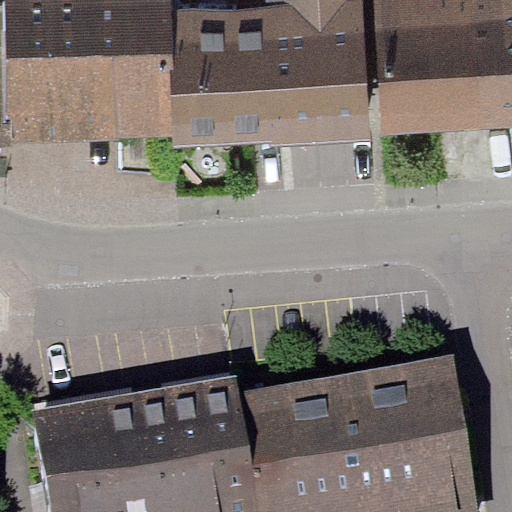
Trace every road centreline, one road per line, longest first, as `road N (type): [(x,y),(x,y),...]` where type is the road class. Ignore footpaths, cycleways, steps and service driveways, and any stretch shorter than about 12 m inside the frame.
road 1 (residential): [(477,231),(110,256),(37,251),(0,231)]
road 2 (residential): [(477,231),(511,467)]
